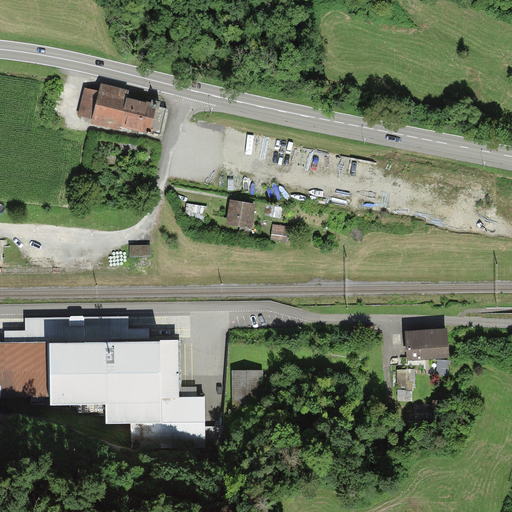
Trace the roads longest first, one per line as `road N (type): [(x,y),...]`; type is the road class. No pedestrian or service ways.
road 1 (unclassified): [(0,309),(268,306),(317,319),(430,320)]
road 2 (primary): [(511,156),(187,89)]
road 3 (unclassified): [(173,134),(156,208),(133,235),(0,231)]
road 4 (primary): [(187,89),(0,49)]
road 5 (track): [(0,471),(60,480),(155,511)]
